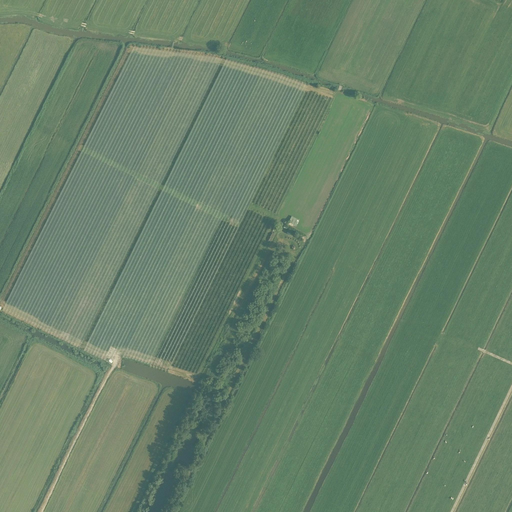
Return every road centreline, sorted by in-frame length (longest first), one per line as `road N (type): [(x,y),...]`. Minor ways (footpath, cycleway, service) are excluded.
road 1 (track): [(363,104),(308,87),(170,367)]
road 2 (track): [(40,511),(123,349),(194,377),(202,368)]
road 3 (track): [(452,511),(511,388)]
road 4 (track): [(118,358),(6,303)]
